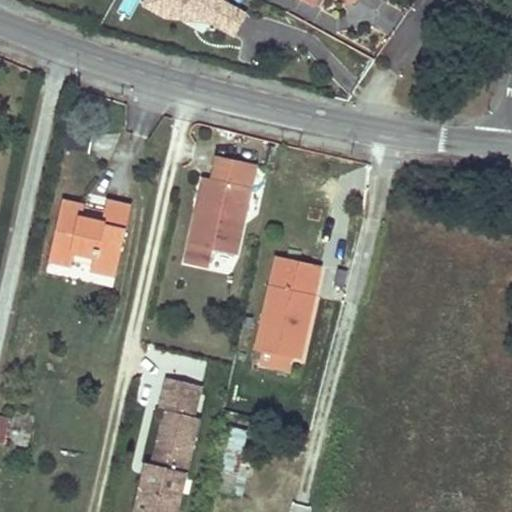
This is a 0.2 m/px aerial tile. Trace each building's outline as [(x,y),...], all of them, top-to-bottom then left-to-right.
[(225,0),(147,0),(144,5),(182,26),(209,24),(233,37),(246,13),(225,1),(225,0)] [(301,0),(314,8),(319,0),(339,0),(354,9),(358,0),(301,0)] [(181,262),(206,268),(211,249),(233,253),(251,162),(214,152),(210,174),(202,174),(181,262)] [(48,261),(59,263),(69,265),(72,251),(91,255),(88,269),(113,274),(128,205),(104,200),(100,219),(80,215),(82,203),(61,199),(48,261)] [(231,274),(235,259),(215,253),(210,268),(231,274)] [(277,254),(253,349),(256,350),(253,364),(290,372),(294,360),(297,360),(321,265),(277,254)] [(196,385),(162,377),(159,392),(192,399),(196,385)] [(161,411),(147,474),(141,473),(136,497),(153,501),(150,511),(173,511),(195,417),(189,416),(192,399),(159,392),(155,410),(161,411)] [(9,421),(0,418),(0,444),(3,445),(9,421)] [(224,468),(230,469),(236,471),(245,425),(233,422),(224,468)] [(132,511),(150,511),(153,501),(136,497),(132,511)]
